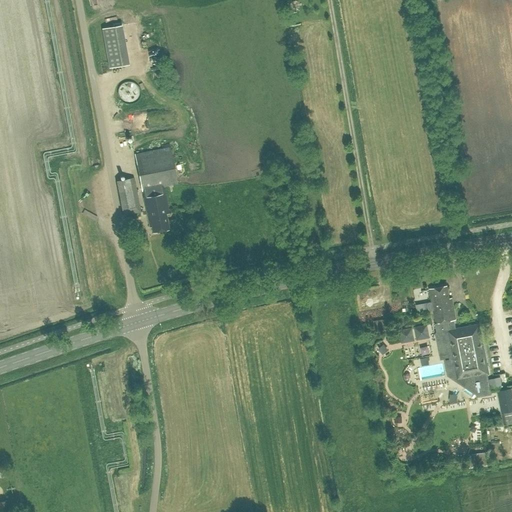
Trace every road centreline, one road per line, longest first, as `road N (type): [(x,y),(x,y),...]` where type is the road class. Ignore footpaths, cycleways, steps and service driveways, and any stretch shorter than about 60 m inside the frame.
road 1 (unclassified): [(137,321),(77,0)]
road 2 (unclassified): [(376,263),(329,0)]
road 3 (secondary): [(137,321),(376,263)]
road 4 (unclassified): [(152,511),(156,439),(137,321)]
road 5 (secondary): [(0,368),(137,321)]
road 6 (secondary): [(376,263),(511,239)]
